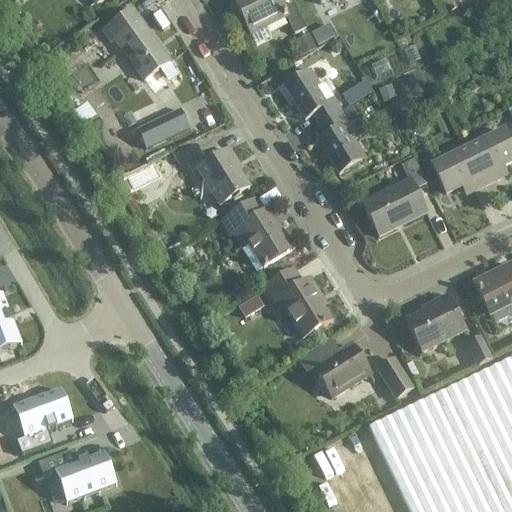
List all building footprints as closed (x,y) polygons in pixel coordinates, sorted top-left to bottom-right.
[(87,0),(94,8),(105,0),(87,0)] [(292,37),(304,31),(291,6),(281,11),(275,0),(240,0),(232,4),(248,37),(283,19),(292,37)] [(141,84),(142,83),(152,96),(165,87),(156,74),(167,66),(129,13),(100,34),(108,45),(112,42),(141,84)] [(316,129),(340,115),(331,101),(323,106),(314,92),(318,89),(308,74),(281,90),(302,124),(310,119),(316,129)] [(144,152),(187,131),(179,113),(135,134),(144,152)] [(340,115),(316,129),(323,139),(314,144),(336,178),(363,161),(352,145),(349,147),(340,134),(348,128),(340,115)] [(466,152),(484,189),(497,183),(492,173),(511,163),(511,153),(502,134),(466,152)] [(219,209),(247,191),(232,167),(234,165),(226,153),(215,160),(209,150),(185,165),(192,176),(196,173),(219,209)] [(484,189),(466,152),(430,170),(443,197),(467,185),(472,195),(484,189)] [(412,194),(424,187),(412,163),(399,170),(407,185),(361,209),(377,240),(394,232),(393,230),(423,215),(412,194)] [(261,271),(290,253),(266,215),(261,218),(252,204),(223,222),(242,252),(247,249),(261,271)] [(511,274),(509,269),(471,287),(487,320),(511,307),(511,274)] [(302,343),(330,325),(315,301),(318,299),(307,282),(300,287),(292,274),(266,290),(274,303),(276,302),(302,343)] [(0,355),(20,348),(1,298),(0,298),(0,355)] [(420,357),(462,336),(444,300),(426,309),(428,313),(404,325),(420,357)] [(478,341),(464,349),(475,371),(489,364),(478,341)] [(329,401),(368,378),(350,349),(329,362),(323,351),(299,366),(303,373),(310,369),(329,401)] [(405,511),(511,511),(511,361),(366,431),(405,511)] [(393,366),(376,376),(393,406),(410,395),(393,366)] [(23,441),(15,444),(20,458),(51,447),(46,434),(71,424),(59,393),(11,411),(23,441)] [(72,453),(37,466),(42,481),(54,476),(66,507),(82,500),(82,502),(99,496),(98,494),(115,488),(103,456),(86,463),(86,461),(77,465),(72,453)]
